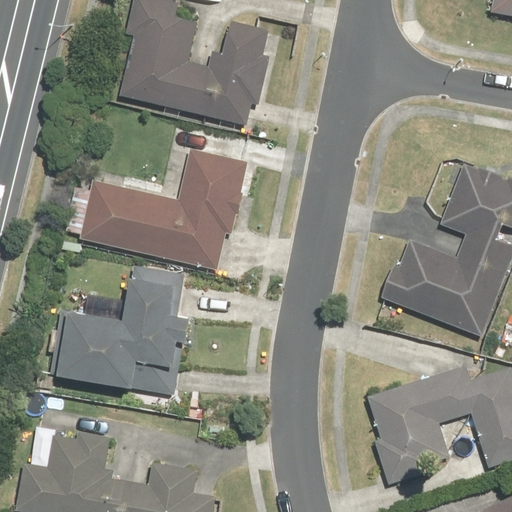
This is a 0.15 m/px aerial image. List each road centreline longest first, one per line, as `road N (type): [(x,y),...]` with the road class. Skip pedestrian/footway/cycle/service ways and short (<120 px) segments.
road 1 (residential): [(364,67),(305,382),(308,472),(320,511)]
road 2 (residential): [(511,92),(364,67)]
road 3 (secondary): [(0,133),(32,0)]
